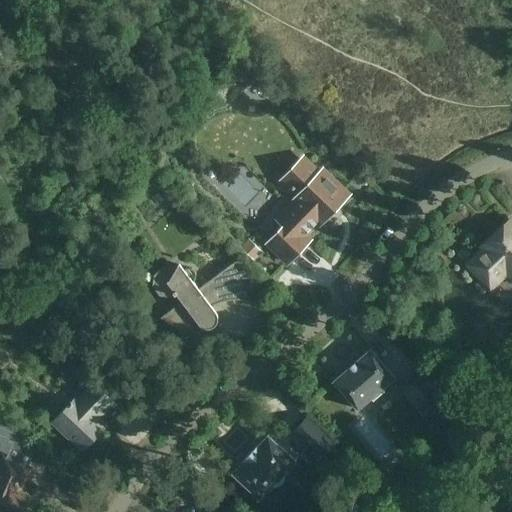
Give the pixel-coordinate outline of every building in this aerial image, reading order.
[(302,160),(283,180),(300,196),(285,212),(292,218),(267,245),(287,264),(309,240),(306,237),(338,203),(335,200),(345,190),(324,171),(319,176),(302,160)] [(511,221),(482,247),(485,250),(473,261),(473,270),(486,283),(494,284),(506,273),(511,279),(511,221)] [(248,239),(241,248),(254,261),(263,252),(248,239)] [(185,269),(184,269),(176,275),(173,272),(164,271),(157,276),(156,285),(161,292),(174,294),(175,295),(176,294),(182,301),(160,317),(184,335),(186,332),(187,330),(190,326),(193,322),(196,319),(199,315),(203,312),(205,311),(209,308),(214,306),(218,304),(223,303),(227,302),(230,301),(235,301),(240,301),(244,301),(249,302),(254,303),(237,260),(198,289),(193,281),(195,279),(196,277),(196,275),(196,274),(195,273),(195,271),(193,270),(193,269),(191,268),(190,268),(188,268),(186,268),(185,269)] [(358,410),(370,399),(373,402),(385,392),(382,389),(395,377),(371,349),(333,381),(358,410)] [(442,397),(418,370),(399,386),(423,413),(442,397)] [(113,401),(95,384),(88,378),(72,395),(75,398),(53,423),(83,451),(105,427),(96,419),(113,401)] [(444,401),(434,410),(443,421),(453,412),(444,401)] [(308,415),(290,434),(318,461),(336,442),(308,415)] [(0,417),(0,450),(8,454),(16,433),(0,417)] [(260,498),(272,486),(274,488),(277,487),(280,487),(283,483),(284,479),(285,477),(282,475),(294,462),(267,437),(257,447),(254,444),(239,459),(242,463),(234,473),(260,498)] [(0,511),(21,511),(27,498),(16,493),(26,469),(5,460),(0,472),(0,511)]
